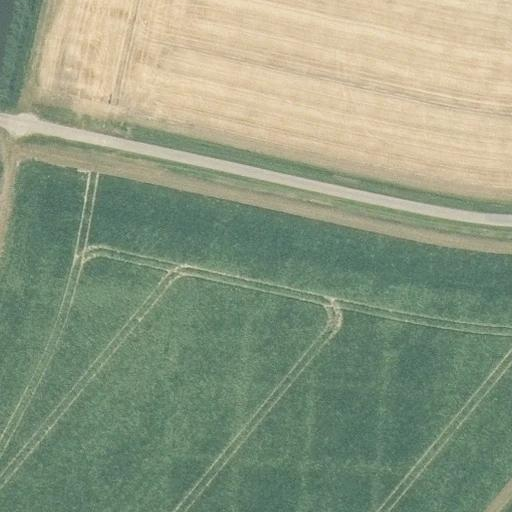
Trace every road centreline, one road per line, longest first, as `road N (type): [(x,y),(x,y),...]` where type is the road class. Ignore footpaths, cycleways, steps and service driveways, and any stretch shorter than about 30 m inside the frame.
road 1 (unclassified): [(0,120),(511,223)]
road 2 (track): [(47,0),(11,167)]
